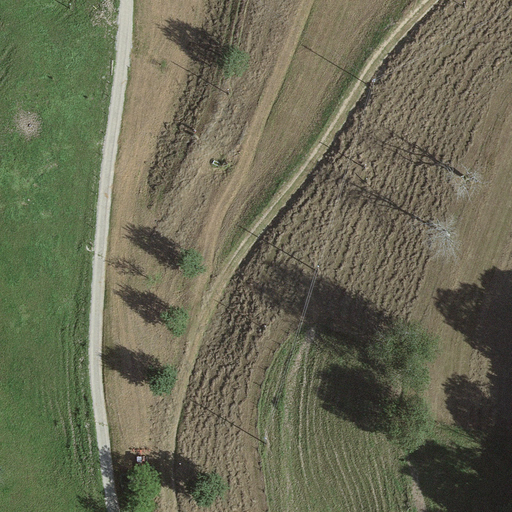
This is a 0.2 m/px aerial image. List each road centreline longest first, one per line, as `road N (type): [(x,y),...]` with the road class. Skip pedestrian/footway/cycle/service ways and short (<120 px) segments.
road 1 (track): [(171,511),(170,435),(204,318),(240,253),(387,49),(434,0)]
road 2 (track): [(124,0),(93,360),(113,511)]
